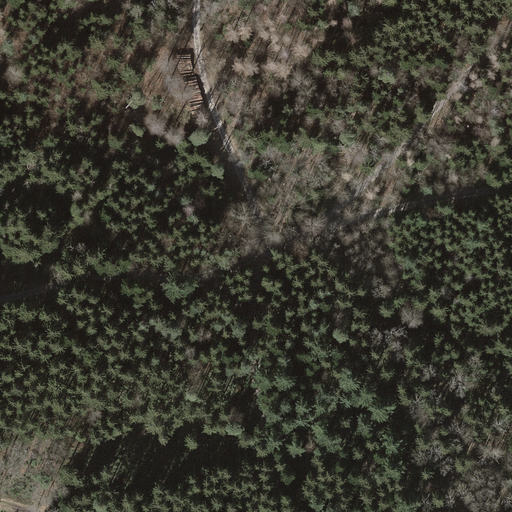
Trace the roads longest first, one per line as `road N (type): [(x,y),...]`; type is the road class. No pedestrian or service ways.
road 1 (track): [(321,227),(511,26)]
road 2 (track): [(197,0),(209,97),(265,250)]
road 3 (track): [(265,250),(393,208),(511,185)]
road 4 (track): [(204,278),(100,280),(0,299)]
road 5 (track): [(283,511),(248,316)]
